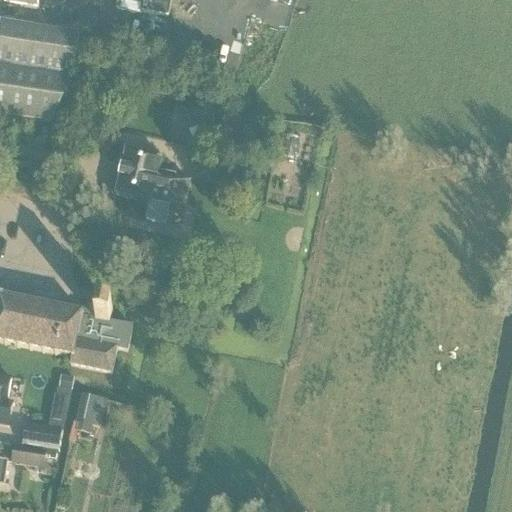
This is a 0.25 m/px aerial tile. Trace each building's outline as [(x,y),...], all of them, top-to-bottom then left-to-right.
[(3,0),(3,3),(37,8),(38,0),(3,0)] [(143,0),(141,15),(168,21),(172,0),(143,0)] [(0,25),(0,117),(51,126),(71,89),(79,37),(0,24),(0,25)] [(176,118),(212,125),(215,110),(179,103),(176,118)] [(233,118),(219,115),(212,145),(235,150),(241,124),(232,122),(233,118)] [(116,196),(150,204),(147,222),(165,226),(169,205),(185,209),(190,185),(175,181),(175,178),(159,174),(162,159),(126,151),(116,196)] [(129,354),(134,330),(111,325),(114,312),(100,309),(98,315),(85,312),(84,316),(1,298),(0,302),(0,345),(73,361),(71,368),(113,377),(118,352),(129,354)] [(0,427),(9,428),(12,408),(7,407),(11,381),(0,378),(0,427)] [(75,423),(92,427),(98,400),(82,396),(75,423)] [(63,430),(33,425),(30,448),(59,453),(63,430)] [(48,453),(15,448),(12,465),(45,471),(48,453)] [(0,488),(3,489),(8,465),(0,463),(0,488)]
